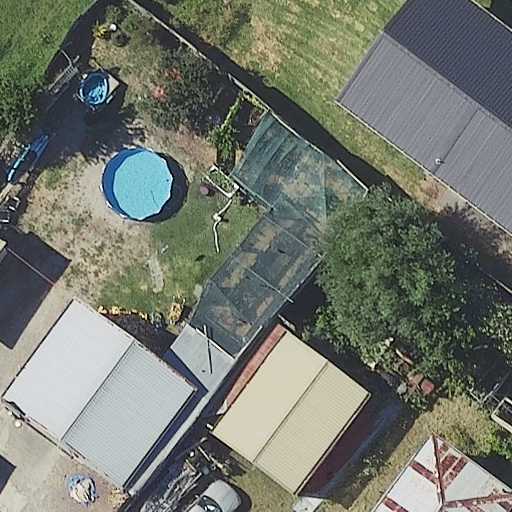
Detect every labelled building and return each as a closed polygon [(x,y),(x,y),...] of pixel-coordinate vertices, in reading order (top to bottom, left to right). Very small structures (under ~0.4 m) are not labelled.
[(511,35),(465,0),(440,0),(354,115),(511,233),(511,35)] [(198,177),(126,153),(96,243),(169,266),(198,177)] [(198,418),(219,393),(94,293),(9,399),(133,499),(198,418)] [(219,393),(198,418),(307,506),(384,410),(275,322),(219,393)] [(511,511),(511,494),(438,439),(382,511),(511,511)]
